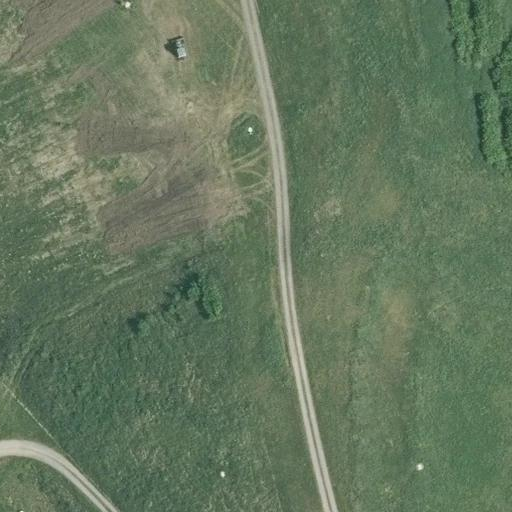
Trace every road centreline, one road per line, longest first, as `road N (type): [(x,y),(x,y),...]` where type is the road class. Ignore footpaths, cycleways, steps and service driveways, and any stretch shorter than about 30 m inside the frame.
road 1 (track): [(243,0),(271,118),(296,361),(330,511)]
road 2 (track): [(110,511),(75,472),(45,454),(0,453)]
